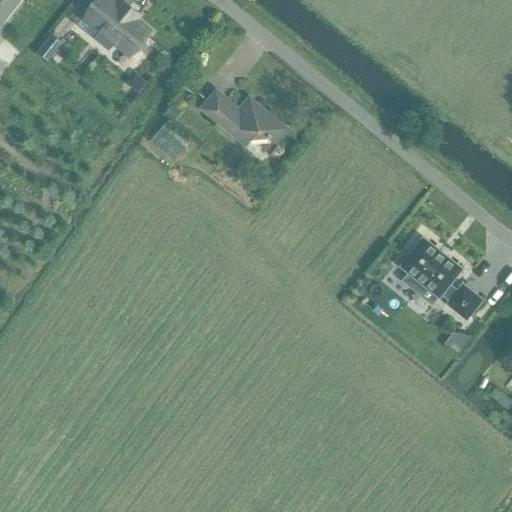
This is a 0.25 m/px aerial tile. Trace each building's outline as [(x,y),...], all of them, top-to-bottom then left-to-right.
[(100,0),(91,12),(87,17),(101,29),(98,32),(99,32),(93,40),(108,53),(114,45),(129,57),(149,32),(135,21),(138,18),(121,4),(119,7),(109,0),(100,0)] [(51,36),(36,54),(47,63),(62,44),(51,36)] [(274,144),(287,129),(249,98),(239,110),(216,91),(200,110),(245,147),(258,131),(274,144)] [(172,107),(165,116),(175,124),(182,114),(172,107)] [(149,143),(173,163),(189,144),(165,123),(149,143)] [(423,239),(400,268),(405,272),(409,275),(403,282),(417,293),(423,286),(439,300),(442,297),(449,302),(446,305),(466,321),(482,301),(462,285),(457,292),(449,286),(462,270),(423,239)]
